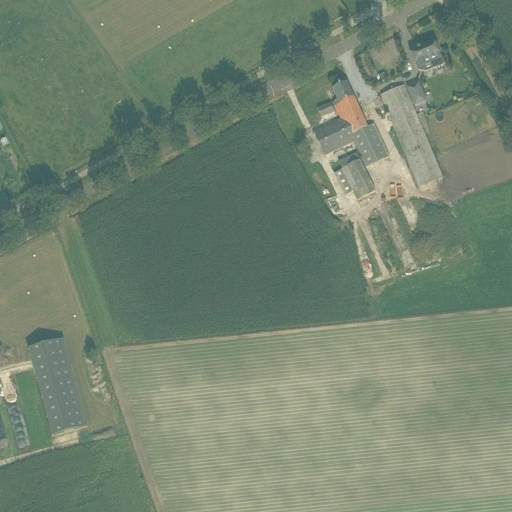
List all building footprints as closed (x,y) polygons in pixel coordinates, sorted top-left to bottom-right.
[(421,46),(409,51),(417,69),(430,63),(433,71),(445,66),(435,42),(422,47),(421,46)] [(384,74),(379,77),(381,83),(387,80),(384,74)] [(410,96),(415,106),(426,102),(422,91),(410,96)] [(361,111),(346,117),(360,150),(361,150),(360,149),(374,143),(375,144),(361,111)] [(336,115),(302,129),(302,130),(304,129),(306,134),(305,134),(307,139),(308,138),(310,144),(308,144),(309,145),(343,130),(342,130),(341,130),(339,125),(337,121),(335,116),(336,115)] [(63,340),(28,350),(52,437),(87,428),(63,340)]
